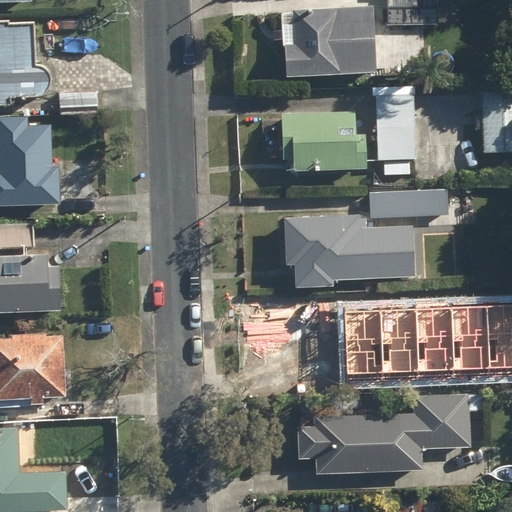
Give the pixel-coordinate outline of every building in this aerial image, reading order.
[(382,0),(384,27),(435,25),(433,0),(382,0)] [(372,74),(369,7),(289,11),(290,46),(280,46),(278,63),(281,78),(372,74)] [(28,24),(0,24),(0,110),(4,110),(4,103),(31,102),(39,100),(44,92),(46,84),(44,77),(38,72),(29,71),(28,24)] [(413,87),(369,89),(370,97),(372,97),(375,163),(382,162),(382,176),(408,175),(408,161),(413,161),(411,96),(413,96),(413,87)] [(511,91),(478,93),(479,154),(511,153),(511,91)] [(97,93),(56,93),(56,110),(97,110),(97,93)] [(350,112),(276,115),(278,161),(287,161),(288,173),(361,170),(360,135),(351,135),(350,112)] [(24,118),(0,119),(0,210),(56,208),(54,168),(49,169),(47,126),(25,127),(24,118)] [(443,191),(370,194),(371,218),(444,215),(443,191)] [(356,216),(277,219),(279,267),(288,266),(289,289),(327,288),(327,282),(381,280),(379,228),(362,229),(362,219),(357,219),(356,216)] [(32,226),(0,227),(0,251),(33,250),(32,226)] [(44,258),(0,259),(0,316),(56,315),(54,269),(44,270),(44,258)] [(400,305),(295,309),(298,374),(317,373),(318,378),(357,377),(356,334),(401,332),(400,305)] [(471,355),(426,357),(427,388),(511,385),(511,324),(470,326),(471,355)] [(60,339),(0,341),(0,402),(26,401),(27,408),(40,407),(40,401),(63,399),(60,339)] [(310,460),(311,476),(418,472),(417,451),(467,449),(466,413),(465,396),(410,397),(411,414),(321,417),(311,428),(293,428),(295,461),(310,460)] [(0,511),(62,511),(61,473),(15,475),(14,431),(0,431),(0,511)] [(503,448),(488,447),(486,482),(501,483),(503,448)] [(442,511),(442,502),(396,501),(395,511),(442,511)]
